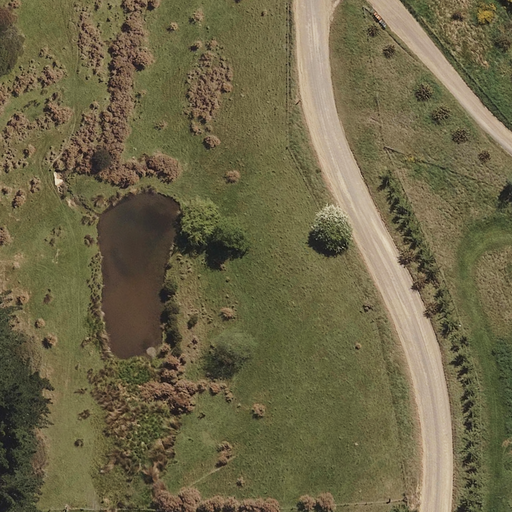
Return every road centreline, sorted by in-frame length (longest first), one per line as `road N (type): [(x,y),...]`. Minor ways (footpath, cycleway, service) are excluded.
road 1 (tertiary): [(312,0),(322,115),(430,372),(437,511)]
road 2 (residential): [(384,0),(511,141)]
